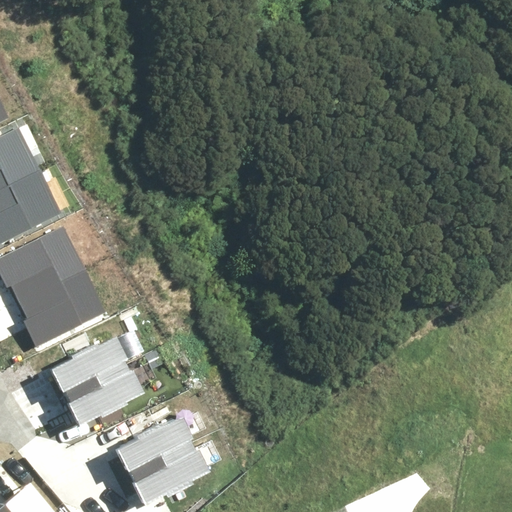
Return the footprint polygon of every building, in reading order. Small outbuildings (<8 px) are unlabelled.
[(0,191),(38,172),(28,152),(32,150),(20,126),(0,135),(0,191)] [(0,240),(57,212),(49,196),(52,194),(41,171),(38,172),(0,191),(0,240)] [(21,300),(84,269),(74,249),(78,247),(66,223),(0,255),(0,267),(7,281),(11,279),(21,300)] [(35,344),(103,310),(95,293),(98,291),(86,268),(84,269),(21,300),(28,313),(21,316),(35,344)] [(92,344),(66,355),(68,359),(50,367),(59,387),(62,386),(65,392),(125,364),(123,360),(126,359),(116,336),(93,346),(92,344)] [(93,411),(94,414),(120,402),(118,400),(141,389),(130,366),(126,368),(125,364),(65,392),(68,398),(65,400),(75,420),(93,411)] [(155,421),(130,433),(131,436),(113,445),(122,465),(125,463),(128,470),(188,441),(186,438),(190,436),(179,413),(156,424),(155,421)] [(156,488),(158,492),(183,480),(182,477),(204,466),(193,444),(190,446),(188,441),(128,470),(131,476),(128,477),(138,497),(156,488)] [(53,511),(28,480),(3,499),(13,511),(53,511)] [(13,511),(3,499),(0,501),(0,511),(13,511)]
